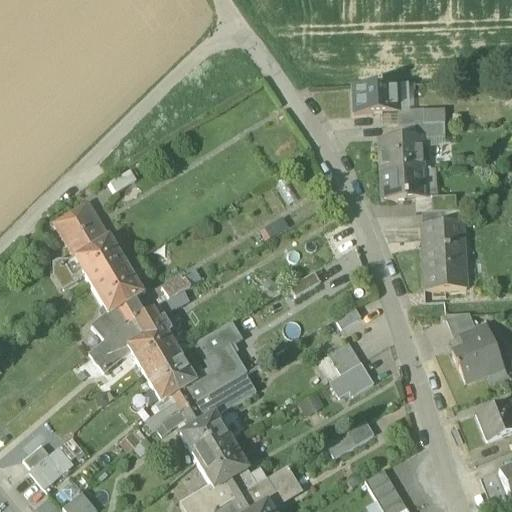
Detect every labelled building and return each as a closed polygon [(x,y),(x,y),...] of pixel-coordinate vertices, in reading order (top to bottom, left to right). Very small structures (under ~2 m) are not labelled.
[(354,90),(355,118),(380,117),(398,116),(397,88),(354,90)] [(407,88),(397,88),(398,116),(409,116),(407,88)] [(399,131),(413,130),(447,128),(446,114),(409,116),(398,116),(399,131)] [(398,116),(380,117),(381,132),(398,131),(399,131),(398,116)] [(448,140),(447,128),(413,130),(413,141),(422,140),(422,141),(442,140),(448,140)] [(399,131),(398,131),(393,142),(413,141),(413,130),(399,131)] [(376,143),(378,175),(424,173),(423,152),(422,141),(422,140),(413,141),(393,142),(376,143)] [(422,141),(423,152),(442,151),(442,140),(422,141)] [(435,172),(424,173),(425,202),(432,202),(437,202),(435,172)] [(425,202),(424,173),(378,175),(380,206),(414,204),(425,203),(425,202)] [(129,175),(109,187),(115,197),(136,185),(129,175)] [(432,202),(433,217),(458,215),(457,200),(437,202),(432,202)] [(425,203),(414,204),(415,218),(433,217),(432,202),(425,202),(425,203)] [(70,218),(91,253),(108,243),(87,208),(70,218)] [(421,218),(421,230),(445,229),(445,217),(421,218)] [(73,262),(74,263),(91,253),(70,218),(53,229),(73,262)] [(282,221),(263,232),(270,244),(289,233),(282,221)] [(420,230),(423,298),(465,296),(464,280),(458,280),(457,255),(463,254),(462,229),(445,229),(421,230),(420,230)] [(124,271),(108,243),(91,253),(107,281),(124,271)] [(107,281),(91,253),(74,263),(84,281),(90,291),(107,281)] [(76,285),(84,281),(74,263),(73,262),(69,264),(58,265),(58,270),(54,270),(54,280),(63,295),(77,286),(76,285)] [(141,299),(124,271),(107,281),(124,309),(132,304),(141,299)] [(183,280),(190,292),(202,285),(195,273),(183,280)] [(289,293),(295,303),(320,288),(314,278),(289,293)] [(160,291),(168,304),(183,295),(190,292),(183,280),(182,279),(160,291)] [(124,309),(107,281),(90,291),(106,318),(107,319),(116,314),(124,309)] [(190,306),(183,295),(168,304),(159,310),(166,320),(190,306)] [(124,309),(133,325),(142,320),(132,304),(124,309)] [(116,314),(126,330),(133,325),(124,309),(116,314)] [(90,331),(103,346),(114,336),(126,330),(116,314),(107,319),(106,318),(90,331)] [(335,325),(340,334),(358,323),(352,314),(348,317),(335,325)] [(150,315),(142,320),(151,336),(160,331),(150,315)] [(151,336),(142,320),(133,325),(143,341),(151,336)] [(442,321),(447,334),(467,325),(465,320),(442,321)] [(143,341),(133,325),(126,330),(135,346),(143,341)] [(473,338),(467,325),(447,334),(452,346),(456,344),(473,338)] [(185,392),(195,408),(244,379),(232,359),(229,361),(229,360),(227,360),(224,354),(239,345),(229,328),(194,349),(210,374),(192,385),(193,387),(185,392)] [(135,346),(126,330),(114,336),(103,346),(88,359),(103,378),(130,356),(127,351),(135,346)] [(143,341),(160,369),(177,359),(160,331),(151,336),(143,341)] [(462,390),(485,381),(482,374),(498,368),(484,333),(473,338),(456,344),(461,354),(448,360),(455,377),(456,376),(462,390)] [(130,356),(143,379),(160,369),(143,341),(135,346),(127,351),(130,356)] [(339,380),(340,381),(360,369),(348,348),(327,361),(328,361),(339,380)] [(177,397),(185,392),(193,387),(192,385),(177,359),(160,369),(177,397)] [(328,387),(339,380),(328,361),(317,368),(328,387)] [(503,380),(498,368),(482,374),(485,381),(487,387),(503,380)] [(177,397),(160,369),(143,379),(160,407),(169,402),(177,397)] [(373,390),(360,369),(340,381),(339,381),(349,398),(352,402),(373,390)] [(255,398),(244,379),(195,408),(204,424),(213,419),(215,422),(255,398)] [(329,388),(339,404),(349,398),(339,381),(329,388)] [(185,392),(177,397),(187,413),(195,408),(185,392)] [(315,396),(296,407),(306,423),(325,411),(315,396)] [(179,418),(187,413),(177,397),(169,402),(173,409),(179,418)] [(478,415),(488,443),(511,433),(511,398),(477,412),(478,415)] [(150,413),(154,421),(173,409),(169,402),(160,407),(150,413)] [(195,408),(187,413),(196,429),(204,424),(195,408)] [(168,424),(179,418),(173,409),(154,421),(143,427),(152,438),(153,437),(168,424)] [(188,434),(196,429),(187,413),(179,418),(183,426),(188,434)] [(168,424),(153,437),(159,444),(183,426),(179,418),(168,424)] [(196,429),(213,457),(230,447),(215,422),(213,419),(204,424),(196,429)] [(365,427),(347,438),(355,451),(374,441),(365,427)] [(179,439),(196,467),(213,457),(196,429),(188,434),(179,439)] [(132,454),(140,448),(131,438),(118,449),(127,459),(132,454)] [(334,464),(355,451),(347,438),(326,450),(334,464)] [(146,442),(140,448),(132,454),(139,463),(153,451),(146,442)] [(71,444),(60,453),(70,466),(82,456),(71,444)] [(246,475),(230,447),(213,457),(230,485),(238,480),(246,475)] [(22,466),(30,475),(48,460),(40,451),(22,466)] [(58,452),(47,462),(61,480),(73,470),(70,466),(60,453),(58,452)] [(196,467),(210,490),(213,495),(222,490),(230,485),(213,457),(196,467)] [(29,477),(43,494),(61,480),(47,462),(29,477)] [(511,471),(500,476),(511,506),(511,471)] [(249,479),(256,491),(267,484),(259,472),(249,479)] [(248,496),(257,511),(266,507),(268,511),(273,511),(299,497),(285,473),(267,484),(256,491),(247,496),(248,496)] [(249,479),(246,475),(238,480),(247,496),(256,491),(249,479)] [(378,511),(404,511),(383,476),(364,487),(375,506),(378,511)] [(230,485),(239,501),(248,496),(247,496),(238,480),(230,485)] [(222,490),(231,506),(239,501),(230,485),(222,490)] [(220,511),(231,506),(222,490),(213,495),(210,490),(179,508),(181,511),(220,511)] [(257,511),(248,496),(239,501),(246,511),(257,511)] [(63,511),(93,511),(81,497),(63,511)] [(246,511),(239,501),(231,506),(234,511),(246,511)]
